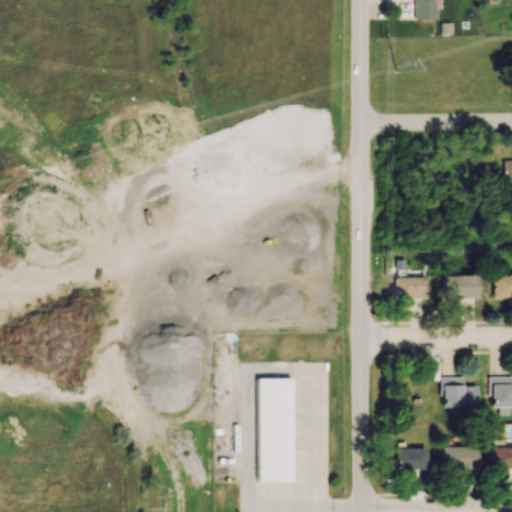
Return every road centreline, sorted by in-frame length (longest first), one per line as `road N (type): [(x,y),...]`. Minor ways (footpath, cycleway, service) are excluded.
road 1 (tertiary): [(360,0),(361,511)]
road 2 (residential): [(511,338),(359,341)]
road 3 (residential): [(511,121),(360,122)]
road 4 (residential): [(511,509),(361,510)]
